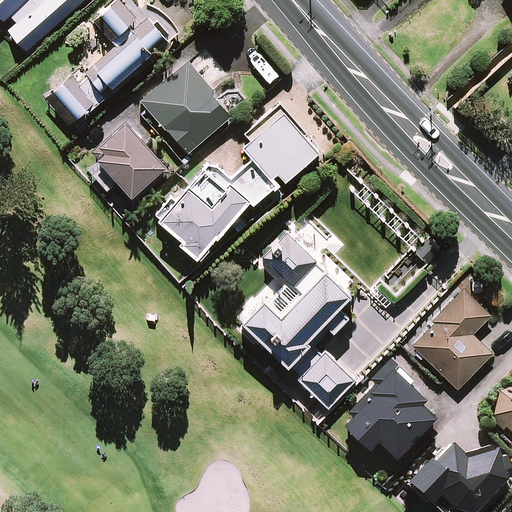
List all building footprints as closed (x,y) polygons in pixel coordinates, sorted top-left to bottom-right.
[(0,0),(0,11),(6,19),(13,13),(19,20),(10,27),(28,48),(83,0),(0,0)] [(85,108),(87,111),(146,59),(175,35),(159,16),(138,33),(129,23),(138,15),(124,0),(117,0),(96,18),(118,45),(88,70),(91,74),(81,83),(72,73),(47,96),(70,122),(85,108)] [(234,109),(187,59),(143,100),(190,150),(234,109)] [(319,147),(280,107),(242,143),(254,155),(231,177),(214,160),(160,211),(197,250),(251,198),(255,202),(274,183),(277,186),(319,147)] [(172,168),(127,119),(94,149),(140,198),(172,168)] [(321,240),(302,221),(267,257),(289,278),(271,296),(268,293),(245,316),(303,372),(300,375),(329,404),(355,378),(325,349),(322,353),(312,343),(331,324),(335,328),(348,314),(338,303),(350,291),(310,252),(321,240)] [(448,245),(438,235),(425,249),(436,259),(448,245)] [(492,312),(465,287),(413,343),(459,387),(493,351),(473,332),(492,312)] [(426,392),(395,363),(345,418),(371,441),(378,433),(399,453),(436,412),(421,398),(426,392)] [(511,397),(494,403),(495,416),(491,420),(501,431),(505,427),(511,434),(511,397)] [(465,457),(449,442),(435,457),(431,453),(406,479),(441,511),(445,511),(454,502),(464,511),(481,511),(508,485),(502,476),(494,445),(465,457)]
